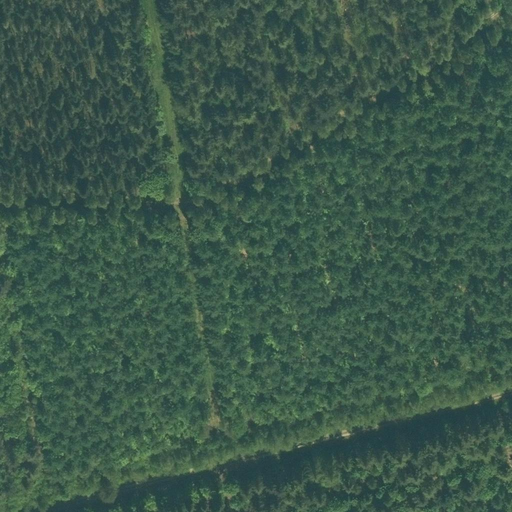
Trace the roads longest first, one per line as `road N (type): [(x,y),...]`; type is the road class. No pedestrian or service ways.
road 1 (track): [(511,391),(28,511)]
road 2 (track): [(499,0),(197,190),(173,195)]
road 3 (track): [(173,195),(0,189)]
